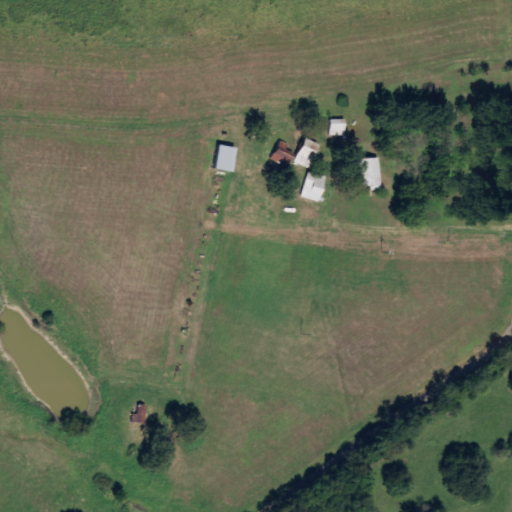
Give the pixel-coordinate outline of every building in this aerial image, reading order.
[(347,136),(347,120),(332,119),(332,136),(347,136)] [(310,168),(321,145),(307,138),(296,162),(310,168)] [(273,159),(289,167),(296,153),(288,150),(291,145),(282,140),(273,159)] [(234,172),(237,147),(219,145),(216,170),(234,172)] [(381,158),(353,159),(354,173),(364,172),(364,186),(372,186),(372,190),(383,190),(381,158)] [(322,202),(328,176),(309,172),(304,198),(322,202)]
